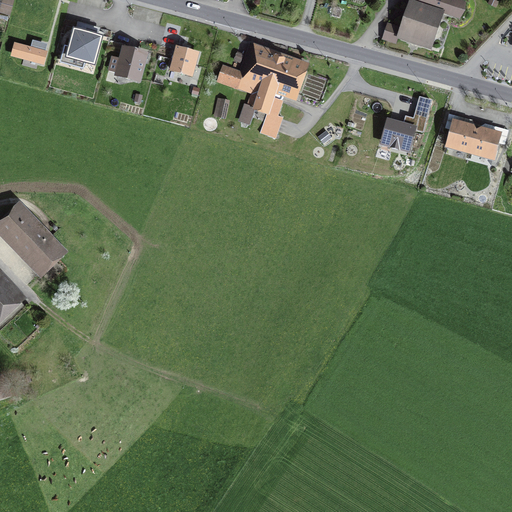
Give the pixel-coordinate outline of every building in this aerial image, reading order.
[(57,0),(28,0),(27,4),(54,12),(57,0)] [(432,50),(444,14),(460,19),(465,10),(466,1),(464,0),(409,0),(400,27),(388,23),(383,39),(396,43),(398,39),(432,50)] [(167,23),(162,41),(175,45),(180,27),(167,23)] [(101,39),(75,31),(67,58),(94,65),(101,39)] [(31,46),(15,42),(11,56),(44,65),(48,51),(45,50),(47,44),(33,40),(31,46)] [(304,63),(293,59),(292,63),(281,59),(283,55),(250,44),(240,72),(224,67),(219,81),(252,93),(247,106),(268,113),(262,128),(277,133),(283,119),(276,116),(281,102),(274,99),(278,87),(293,92),(304,63)] [(171,70),(191,76),(197,54),(177,48),(171,70)] [(118,74),(139,80),(145,56),(124,50),(118,74)] [(431,101),(420,98),(414,120),(406,117),(403,127),(388,123),(383,141),(392,143),(390,148),(399,150),(401,145),(409,148),(414,130),(423,132),(431,101)] [(226,117),(229,104),(221,102),(218,115),(226,117)] [(449,143),(451,147),(470,152),(476,134),(477,129),(475,127),(473,128),(454,123),(449,143)] [(490,158),(494,155),(499,135),(480,130),(479,128),(477,129),(476,134),(470,152),(490,158)] [(19,208),(0,226),(0,231),(41,274),(63,253),(19,208)] [(0,324),(28,298),(0,268),(0,324)] [(0,396),(9,394),(3,377),(0,377),(0,396)]
